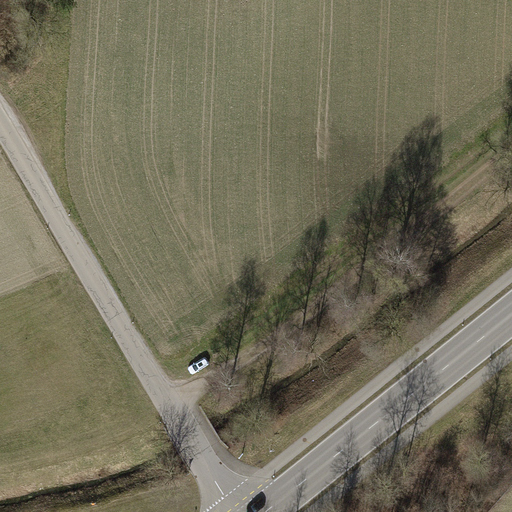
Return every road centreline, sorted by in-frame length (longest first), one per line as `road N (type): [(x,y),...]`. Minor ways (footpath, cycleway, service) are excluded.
road 1 (tertiary): [(234,511),(0,120)]
road 2 (track): [(511,153),(269,343),(168,404)]
road 3 (primary): [(267,511),(511,317)]
